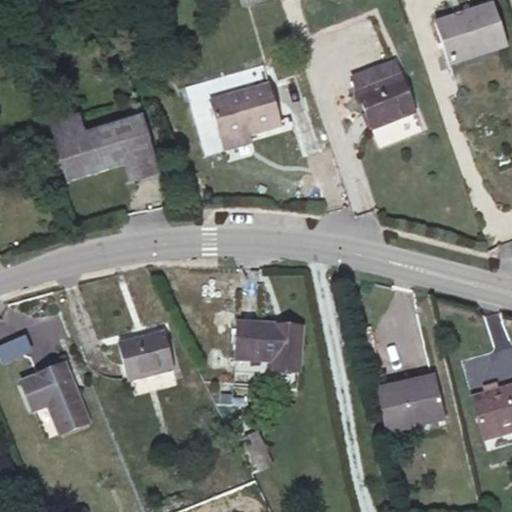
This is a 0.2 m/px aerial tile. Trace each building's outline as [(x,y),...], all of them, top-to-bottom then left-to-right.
[(507,45),(494,5),(435,25),(449,64),(507,45)] [(376,69),(382,87),(401,79),(394,62),(376,69)] [(351,79),(371,129),(415,111),(401,79),(382,87),(376,69),(351,79)] [(281,126),(269,85),(209,102),(221,142),(250,134),(281,126)] [(159,174),(142,116),(85,134),(79,115),(49,124),(67,182),(124,166),(129,183),(159,174)] [(415,115),(374,131),(380,146),(421,130),(415,115)] [(250,134),(221,142),(223,149),(252,142),(250,134)] [(297,372),(300,327),(238,324),(236,360),(272,362),(271,371),(297,372)] [(172,370),(163,333),(117,345),(126,381),(172,370)] [(87,423),(63,365),(21,383),(33,411),(47,406),(59,435),(87,423)] [(444,422),(433,374),(375,388),(386,435),(444,422)] [(497,392),(495,385),(483,389),(485,395),(497,392)] [(511,431),(511,387),(497,392),(485,395),(471,399),(483,440),(511,431)] [(272,463),(258,432),(244,438),(259,469),(272,463)] [(285,492),(272,463),(259,469),(272,498),(285,492)]
